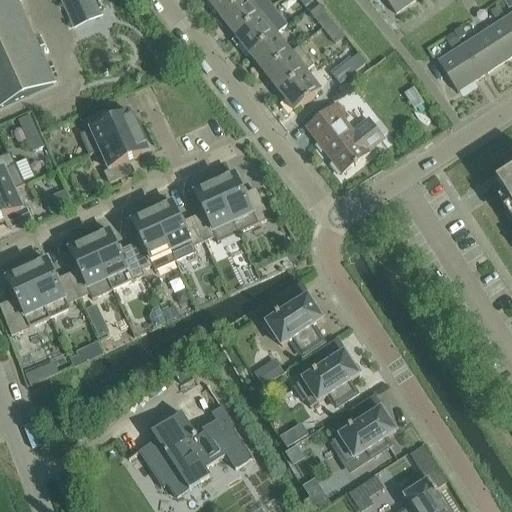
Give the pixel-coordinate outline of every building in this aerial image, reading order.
[(0,0),(0,110),(55,86),(15,0),(0,0)] [(62,0),(77,32),(100,20),(89,0),(62,0)] [(206,0),(205,1),(220,20),(244,0),(206,0)] [(244,0),(220,20),(235,39),(269,13),(268,12),(258,0),(244,0)] [(311,0),(296,0),(304,9),(313,2),(311,0)] [(419,0),(385,0),(397,16),(419,0)] [(509,12),(511,9),(511,1),(511,0),(506,0),(503,2),(509,12)] [(323,33),(332,25),(318,8),(309,16),(323,33)] [(495,21),(503,16),(498,9),(490,15),(495,21)] [(250,58),(278,36),(269,25),(278,17),(272,10),(268,12),(269,13),(235,39),(250,58)] [(488,32),(507,63),(511,59),(511,17),(488,32)] [(332,25),(323,33),(334,47),(343,39),(332,25)] [(460,42),(466,37),(461,30),(454,35),(460,42)] [(463,48),(483,78),(507,63),(488,32),(463,48)] [(454,34),(445,40),(452,50),(461,44),(460,42),(454,35),(454,34)] [(278,36),(250,58),(265,77),(293,56),(278,36)] [(483,78),(463,48),(439,64),(458,94),(483,78)] [(293,56),(265,77),(280,96),(308,75),(293,56)] [(365,66),(358,57),(332,78),(339,87),(365,66)] [(308,75),(280,96),(295,115),(322,93),(308,75)] [(358,166),(370,156),(387,143),(369,121),(352,133),(344,123),(348,120),(338,107),(307,131),(342,177),(354,168),(355,170),(359,167),(358,166)] [(100,153),(139,135),(141,134),(136,124),(135,124),(130,114),(108,124),(103,113),(80,124),(85,135),(80,137),(90,159),(100,154),(100,153)] [(141,134),(139,135),(100,153),(100,154),(109,172),(103,175),(109,187),(132,177),(127,165),(149,155),(144,146),(146,145),(141,134)] [(39,137),(27,143),(33,155),(44,149),(39,137)] [(0,198),(14,192),(14,193),(25,188),(10,156),(0,160),(0,198)] [(511,175),(498,184),(511,206),(511,175)] [(214,185),(215,186),(225,208),(238,236),(270,222),(257,193),(246,199),(236,177),(226,181),(225,180),(214,185)] [(225,208),(215,186),(214,185),(204,190),(205,191),(195,196),(204,217),(194,222),(204,245),(215,240),(217,246),(238,236),(225,208)] [(0,198),(0,223),(5,221),(10,232),(33,222),(28,209),(22,212),(14,193),(14,192),(0,198)] [(66,193),(45,202),(51,216),(72,207),(66,193)] [(152,213),(162,237),(175,265),(196,255),(193,250),(204,245),(194,222),(183,227),(173,205),(163,210),(162,209),(152,213)] [(142,246),(131,251),(142,274),(152,269),(155,274),(175,265),(162,237),(152,213),(141,218),(142,220),(132,224),(142,246)] [(89,242),(90,243),(113,293),(144,279),(142,274),(131,251),(120,256),(110,234),(100,239),(100,237),(89,242)] [(113,293),(90,243),(89,242),(79,247),(79,248),(69,253),(79,275),(69,279),(79,302),(90,297),(92,303),(113,293)] [(27,271),(27,272),(37,294),(50,322),(71,313),(68,307),(79,302),(69,279),(58,284),(48,263),(38,267),(37,266),(27,271)] [(37,294),(27,272),(27,271),(16,276),(17,277),(9,280),(7,281),(17,303),(0,310),(11,340),(29,332),(50,322),(37,294)] [(179,296),(177,301),(180,307),(189,302),(185,293),(179,296)] [(323,322),(308,299),(280,317),(279,316),(276,318),(277,319),(267,326),(282,349),(292,342),(303,358),(323,345),(313,329),(323,322)] [(88,310),(99,340),(111,336),(100,306),(88,310)] [(97,345),(83,351),(88,362),(88,363),(103,356),(102,355),(97,345)] [(360,378),(345,355),(295,387),(310,410),(329,398),(336,410),(356,397),(349,385),(360,378)] [(25,377),(31,389),(58,377),(53,365),(40,370),(25,377)] [(263,370),(254,376),(262,389),(271,383),(263,370)] [(235,474),(251,463),(233,435),(234,429),(222,411),(212,417),(216,424),(196,438),(182,417),(152,437),(156,444),(140,455),(163,491),(168,488),(177,502),(210,481),(205,474),(226,460),(235,474)] [(386,441),(396,435),(381,412),(353,430),(352,429),(349,431),(350,432),(332,444),(347,467),(365,455),(370,462),(390,448),(386,441)] [(285,437),(280,440),(287,451),(291,448),(294,446),(287,436),(285,437)] [(286,457),(295,470),(305,462),(296,449),(286,457)] [(434,494),(423,476),(400,491),(412,510),(407,511),(445,511),(436,498),(438,497),(436,493),(434,494)]
